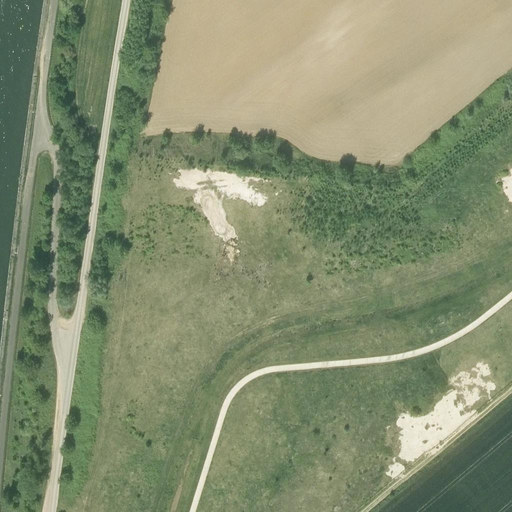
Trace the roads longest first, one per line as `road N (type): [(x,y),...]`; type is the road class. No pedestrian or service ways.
road 1 (unclassified): [(50,511),(125,0)]
road 2 (track): [(511,387),(361,511)]
